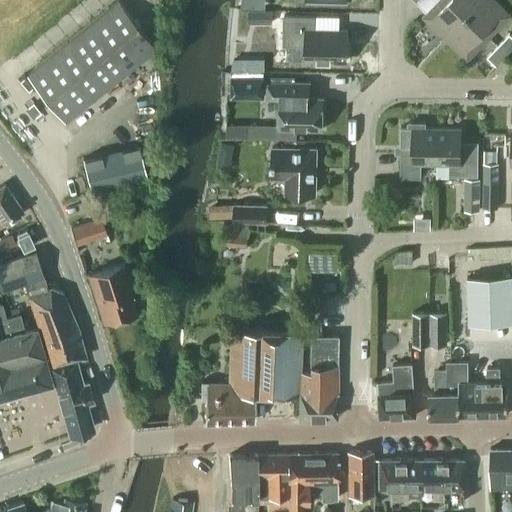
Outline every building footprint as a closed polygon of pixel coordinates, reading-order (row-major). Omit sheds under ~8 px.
[(118,0),(116,0),(26,72),(65,121),(157,47),(118,0)] [(445,36),(467,14),(452,0),(436,0),(423,14),(445,36)] [(452,0),(467,14),(479,0),(452,0)] [(511,13),(497,0),(479,0),(467,14),(489,35),(511,13)] [(346,60),(346,30),(315,29),(315,15),(284,14),(283,44),(305,44),(305,59),(346,60)] [(445,36),(468,58),(489,35),(467,14),(445,36)] [(511,47),(511,34),(509,32),(498,44),(507,52),(511,47)] [(498,44),(487,55),(496,64),(507,52),(498,44)] [(230,73),(229,96),(262,97),(263,74),(230,73)] [(323,96),(303,96),(303,81),(268,80),(267,96),(279,96),(278,127),(323,128),(323,96)] [(437,126),(429,126),(429,122),(409,122),(409,126),(401,125),(400,176),(421,176),(421,162),(436,162),(437,126)] [(461,127),(437,126),(436,162),(450,162),(449,174),(478,175),(479,140),(461,139),(461,127)] [(315,192),(316,146),(272,145),(271,175),(285,176),(285,191),(315,192)] [(143,148),(86,165),(94,192),(152,175),(143,148)] [(480,177),(464,177),(464,210),(480,210),(480,177)] [(498,207),(498,181),(483,181),(482,207),(498,207)] [(0,224),(23,209),(4,182),(0,184),(0,224)] [(268,202),(234,201),(233,220),(267,221),(268,202)] [(229,217),(229,205),(209,205),(209,216),(229,217)] [(107,233),(101,215),(71,225),(77,243),(107,233)] [(223,221),(221,244),(248,246),(250,224),(223,221)] [(25,228),(17,232),(18,235),(24,248),(33,243),(27,231),(25,228)] [(50,285),(47,286),(35,248),(0,259),(0,289),(24,281),(38,325),(69,433),(89,428),(92,422),(86,401),(93,399),(87,380),(82,381),(76,358),(86,355),(77,325),(63,291),(50,285)] [(413,260),(413,248),(399,248),(399,260),(413,260)] [(125,259),(87,271),(104,322),(137,311),(127,281),(132,280),(125,259)] [(511,273),(466,275),(468,323),(511,321),(511,273)] [(0,396),(52,382),(36,325),(24,329),(19,312),(6,316),(2,302),(0,302),(0,396)] [(448,309),(430,310),(430,343),(448,343),(448,309)] [(412,310),(412,343),(430,343),(430,310),(412,310)] [(284,393),(299,393),(301,370),(301,328),(230,328),(229,368),(228,368),(228,379),(200,379),(200,398),(205,398),(205,419),(254,420),(254,392),(284,392),(284,393)] [(301,370),(299,393),(299,416),(336,417),(337,334),(310,334),(310,370),(301,370)] [(414,414),(413,379),(413,362),(393,363),(394,379),(377,380),(378,392),(379,415),(414,414)] [(446,362),(446,371),(446,379),(459,379),(459,413),(507,413),(506,379),(499,379),(499,366),(487,366),(487,380),(468,380),(468,362),(446,362)] [(429,413),(459,413),(459,379),(446,379),(446,371),(435,371),(435,390),(429,390),(429,413)] [(511,446),(489,446),(490,487),(511,487),(511,446)] [(348,493),(373,492),(372,449),(347,450),(348,493)] [(258,452),(258,496),(287,495),(287,501),(289,501),(289,511),(302,511),(302,503),(309,503),(309,489),(321,490),(321,499),(328,499),(337,497),(337,451),(258,452)] [(243,496),(258,496),(258,452),(257,452),(228,453),(230,478),(229,497),(230,508),(244,507),(243,496)] [(420,486),(420,457),(399,458),(400,497),(408,497),(408,486),(420,486)] [(441,457),(420,457),(420,486),(432,486),(432,496),(441,496),(441,482),(441,457)] [(462,457),(441,457),(441,482),(441,496),(445,496),(445,501),(462,501),(462,485),(462,457)] [(390,497),(400,497),(399,458),(378,458),(378,486),(390,486),(390,497)] [(191,511),(193,499),(171,496),(168,511),(191,511)] [(84,511),(86,500),(64,498),(64,502),(50,500),(48,511),(84,511)] [(0,511),(26,511),(23,499),(0,506),(0,511)]
